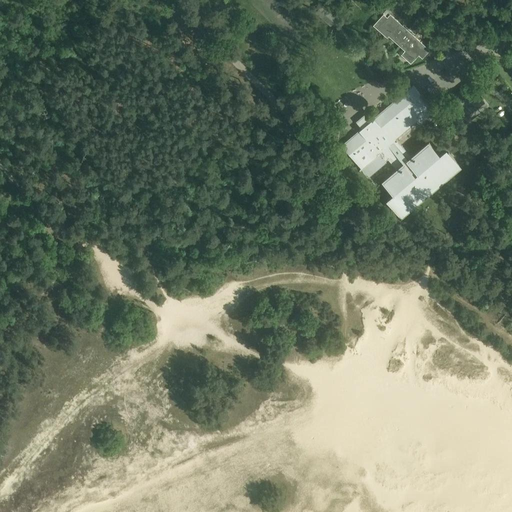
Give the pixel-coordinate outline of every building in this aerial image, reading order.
[(322,4),(316,11),(331,25),(337,17),(322,4)] [(398,43),(409,31),(390,14),(387,17),(384,14),(374,25),(388,37),(390,35),(395,39),(395,40),(398,43)] [(409,31),(398,43),(401,46),(401,45),(406,49),(402,54),(411,63),(419,54),(422,57),(429,49),(409,31)] [(257,48),(251,57),(273,71),(279,62),(257,48)] [(488,104),(471,82),(452,97),(469,119),(488,104)] [(433,189),(460,166),(449,152),(446,155),(443,152),(440,155),(430,143),(413,157),(396,138),(419,119),(422,122),(435,110),(426,100),(427,99),(421,93),(420,93),(413,85),(374,119),(368,112),(368,113),(369,114),(365,117),(364,116),(357,122),(363,128),(343,145),(347,150),(345,151),(346,152),(348,151),(368,175),(389,158),(398,169),(384,181),(395,193),(391,196),(394,199),(391,202),(402,215),(429,192),(428,191),(432,188),(433,189)]
